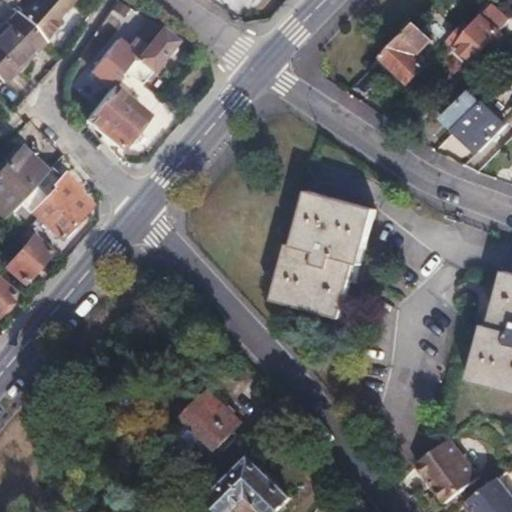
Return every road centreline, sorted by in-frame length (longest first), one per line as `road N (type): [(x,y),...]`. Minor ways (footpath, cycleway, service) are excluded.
road 1 (residential): [(408,511),(140,207)]
road 2 (residential): [(511,209),(437,183),(262,67)]
road 3 (secondary): [(140,207),(0,371)]
road 4 (secondary): [(262,67),(140,207)]
road 5 (residential): [(140,207),(43,102)]
road 6 (unclassified): [(43,102),(111,0)]
